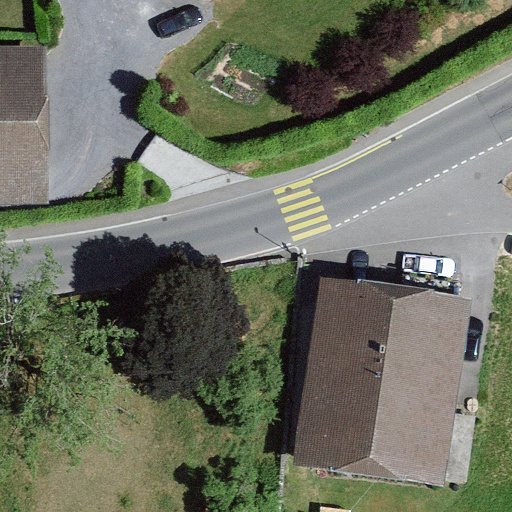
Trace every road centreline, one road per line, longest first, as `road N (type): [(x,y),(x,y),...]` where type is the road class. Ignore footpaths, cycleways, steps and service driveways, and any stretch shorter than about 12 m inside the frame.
road 1 (secondary): [(0,263),(169,241),(283,215),(511,113)]
road 2 (track): [(369,183),(511,217)]
